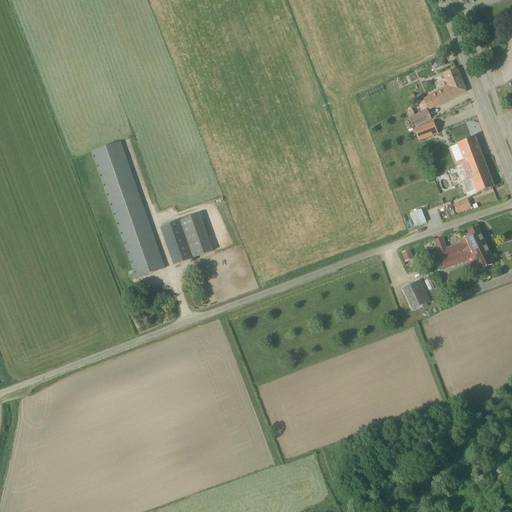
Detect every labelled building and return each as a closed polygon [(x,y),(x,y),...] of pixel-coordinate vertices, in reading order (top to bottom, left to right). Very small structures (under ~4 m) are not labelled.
[(432,63),(435,70),(445,66),(442,59),(432,63)] [(436,107),(466,92),(457,69),(445,74),(450,86),(429,95),(430,96),(424,100),(425,101),(429,108),(430,110),(435,107),(436,107)] [(415,126),(431,119),(427,110),(411,118),(415,126)] [(419,140),(437,133),(433,123),(415,129),(419,140)] [(459,167),(483,158),(475,138),(457,145),(463,159),(457,162),(459,167)] [(136,278),(165,268),(121,143),(92,152),(136,278)] [(494,187),(483,158),(459,167),(465,182),(472,179),(477,193),(494,187)] [(467,200),(453,205),(457,215),(471,210),(467,200)] [(194,258),(213,251),(200,214),(181,220),(194,258)] [(174,265),(193,258),(180,221),(161,227),(174,265)] [(473,249),(486,244),(481,234),(478,227),(468,231),(471,238),(457,245),(439,252),(441,257),(469,246),(473,249)] [(495,264),(486,244),(473,249),(469,246),(441,257),(443,265),(474,254),(480,269),(495,264)] [(414,248),(401,251),(403,261),(416,258),(414,248)] [(413,310),(427,304),(431,302),(421,280),(403,289),(413,310)]
